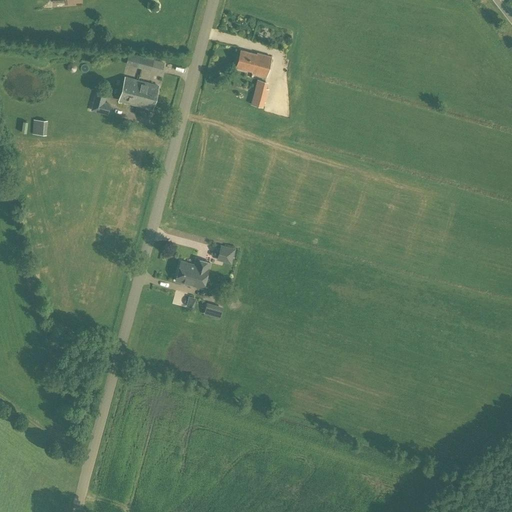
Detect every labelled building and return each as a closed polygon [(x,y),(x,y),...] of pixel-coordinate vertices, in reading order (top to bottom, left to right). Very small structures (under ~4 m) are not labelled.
[(257,55),(240,51),(236,66),(253,70),(252,72),(266,75),(271,57),(257,54),(257,55)] [(141,68),(141,69),(152,71),(155,60),(139,56),(137,66),(141,68)] [(138,81),(125,77),(119,100),(133,103),(135,96),(134,95),(138,81)] [(265,102),(268,89),(266,88),(267,82),(257,79),(250,104),(263,107),(264,102),(265,102)] [(135,96),(133,103),(152,108),(158,86),(138,81),(134,95),(135,96)] [(108,115),(111,103),(105,102),(106,96),(95,94),(91,110),(108,115)] [(46,135),(47,121),(37,120),(36,134),(46,135)] [(231,264),(235,249),(220,244),(216,260),(231,264)] [(203,288),(210,262),(197,259),(195,265),(180,261),(175,280),(203,288)] [(220,318),(223,307),(206,302),(203,314),(220,318)]
